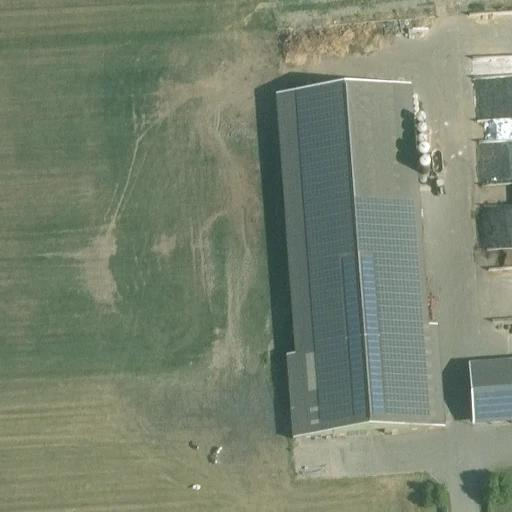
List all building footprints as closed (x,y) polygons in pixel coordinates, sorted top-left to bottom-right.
[(511,73),(471,76),(473,115),(510,113),(510,110),(511,110),(511,73)] [(403,90),(281,99),(306,438),(442,428),(436,349),(422,350),(421,330),(403,90)] [(468,120),(469,137),(500,134),(499,118),(468,120)] [(484,177),(511,176),(511,137),(483,138),(484,177)] [(487,234),(511,233),(511,216),(486,217),(487,234)]
